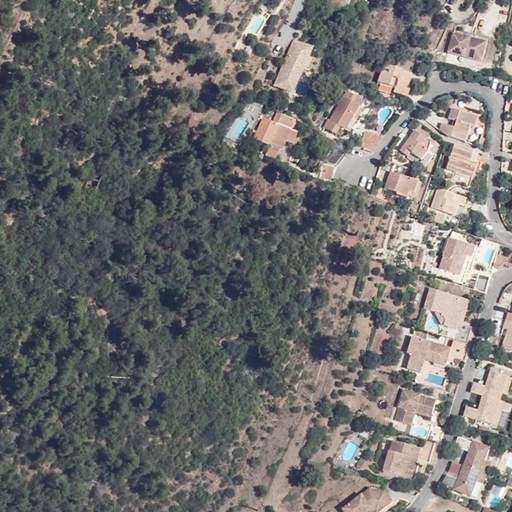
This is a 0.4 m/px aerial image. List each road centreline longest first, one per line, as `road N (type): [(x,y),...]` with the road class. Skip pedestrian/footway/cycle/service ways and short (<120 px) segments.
road 1 (residential): [(511,240),(494,215),(496,111),(481,88),(431,96),(366,167),(350,174)]
road 2 (residential): [(511,274),(495,287),(441,467),(411,511)]
